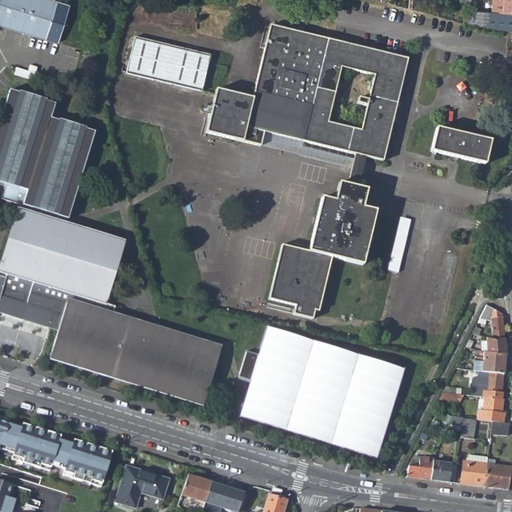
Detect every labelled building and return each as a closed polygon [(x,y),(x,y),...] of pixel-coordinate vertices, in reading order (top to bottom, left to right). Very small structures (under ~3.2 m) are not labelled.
[(0,0),(0,27),(58,46),(69,7),(47,0),(0,0)] [(511,0),(498,0),(498,12),(511,12),(511,0)] [(470,21),(511,30),(511,12),(498,12),(471,11),(470,21)] [(339,181),(335,199),(322,196),(310,249),(283,242),(270,296),(297,303),(295,312),(314,316),(316,308),(325,310),(338,256),(363,262),(375,208),(362,205),(366,187),(358,185),(365,154),(382,158),(406,57),(270,24),(254,95),(218,87),(209,130),(261,142),(264,130),(247,126),(257,91),(313,105),(305,140),(354,151),(348,183),(339,181)] [(127,59),(125,70),(201,88),(209,52),(133,35),(131,47),(127,46),(125,58),(127,59)] [(44,356),(195,402),(213,346),(113,316),(116,304),(106,301),(123,244),(65,227),(93,131),(48,119),(52,104),(7,91),(0,112),(0,184),(4,185),(0,200),(25,207),(23,214),(15,212),(0,262),(0,312),(52,329),(44,356)] [(436,124),(431,147),(485,159),(490,136),(436,124)] [(399,272),(411,218),(400,216),(388,270),(399,272)] [(484,307),(477,320),(482,320),(491,320),(492,339),(503,338),(501,314),(484,307)] [(477,320),(470,335),(477,336),(482,320),(477,320)] [(401,368),(261,325),(252,353),(240,349),(231,378),(243,382),(233,416),(372,459),(401,368)] [(492,339),(486,338),(486,352),(504,355),(503,338),(492,339)] [(474,361),(473,370),(478,371),(502,374),(504,355),(486,352),(483,352),(482,362),(474,361)] [(460,356),(454,368),(461,369),(466,359),(460,356)] [(478,371),(477,380),(481,381),(480,390),(485,391),(485,398),(500,399),(502,374),(478,371)] [(441,393),(438,399),(457,402),(460,395),(453,394),(441,393)] [(476,409),(475,420),(490,422),(502,423),(504,413),(501,413),(503,400),(500,399),(485,398),(483,397),(481,410),(476,409)] [(450,417),(445,430),(459,431),(460,418),(450,417)] [(0,419),(0,451),(4,453),(13,456),(11,459),(11,462),(21,465),(30,468),(49,474),(51,468),(64,472),(62,478),(81,484),(89,486),(100,490),(111,454),(98,450),(97,452),(85,448),(86,446),(73,442),(72,447),(58,443),(60,438),(47,434),(46,436),(34,432),(35,430),(22,426),(20,431),(7,427),(9,422),(0,419)] [(490,422),(488,435),(506,437),(507,424),(502,423),(490,422)] [(443,433),(439,443),(444,444),(448,435),(443,433)] [(461,462),(459,485),(482,488),(485,461),(486,459),(467,457),(467,463),(461,462)] [(407,469),(405,478),(429,481),(431,462),(431,460),(411,458),(407,469)] [(485,461),(482,488),(506,491),(509,468),(493,466),(493,462),(485,461)] [(431,462),(429,481),(448,483),(450,465),(431,462)] [(126,467),(115,503),(136,510),(141,495),(163,502),(170,480),(126,467)] [(177,506),(177,507),(188,510),(189,508),(200,511),(201,511),(204,503),(210,482),(188,476),(177,506)] [(0,481),(0,511),(9,511),(13,500),(5,497),(9,485),(0,481)] [(210,482),(204,503),(216,507),(230,511),(236,511),(242,492),(210,482)] [(282,511),(287,500),(285,500),(286,498),(270,493),(263,511),(282,511)] [(214,511),(216,507),(204,503),(201,511),(214,511)]
